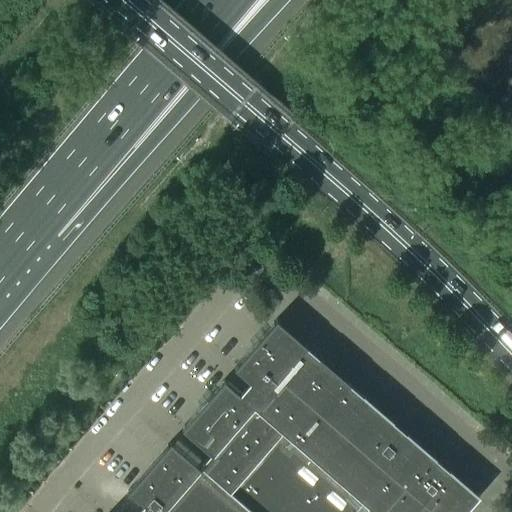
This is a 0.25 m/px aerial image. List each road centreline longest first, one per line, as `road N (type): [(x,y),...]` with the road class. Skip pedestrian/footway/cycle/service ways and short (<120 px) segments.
road 1 (unclassified): [(511,485),(264,270),(245,274),(37,511)]
road 2 (primary): [(511,353),(406,247),(122,0)]
road 3 (motorway): [(33,219),(266,0)]
road 4 (motorway): [(33,219),(220,0)]
